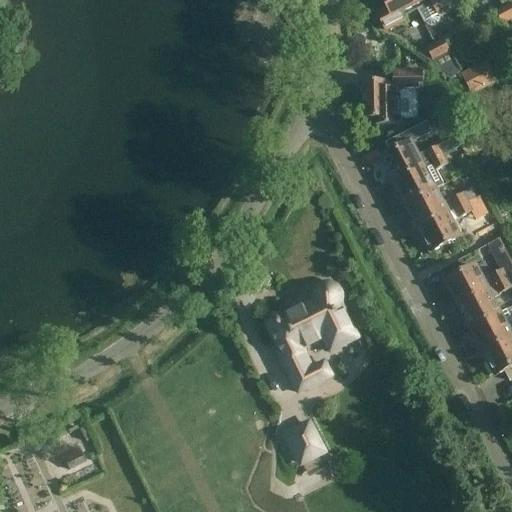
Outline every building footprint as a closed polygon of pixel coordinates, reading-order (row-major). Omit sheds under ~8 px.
[(383,0),(388,9),(377,15),(385,32),(405,22),(404,18),(418,11),(412,0),(383,0)] [(412,0),(418,11),(425,23),(425,24),(426,24),(426,25),(427,25),(428,26),(429,26),(429,27),(430,27),(431,27),(432,27),(433,27),(434,27),(435,26),(436,26),(437,25),(438,24),(439,23),(439,22),(440,21),(440,20),(440,19),(440,18),(440,17),(461,6),(457,0),(412,0)] [(445,62),(453,58),(444,41),(436,45),(445,62)] [(461,74),(453,58),(445,62),(436,45),(417,55),(452,79),(461,74)] [(462,77),(471,97),(498,83),(488,64),(462,77)] [(361,88),(360,95),(363,98),(364,121),(376,120),(376,127),(389,127),(402,127),(402,122),(417,122),(417,94),(424,94),(424,70),(394,70),(394,83),(387,83),(363,83),(363,86),(361,88)] [(384,157),(397,182),(443,158),(443,157),(455,150),(450,142),(425,155),(426,158),(421,161),(412,144),(420,140),(415,130),(386,144),(390,154),(384,157)] [(443,158),(397,182),(409,205),(436,191),(444,187),(436,171),(447,165),(443,158)] [(409,205),(421,229),(477,199),(472,190),(443,205),(436,191),(409,205)] [(421,229),(433,252),(461,238),(451,220),(457,217),(459,221),(465,218),(470,227),(490,217),(480,198),(477,200),(477,199),(421,229)] [(461,305),(511,278),(511,259),(510,254),(495,262),(501,273),(489,279),(491,282),(485,285),(476,267),(448,281),(461,305)] [(511,278),(461,305),(473,329),(501,315),(493,300),(511,290),(511,278)] [(285,366),(299,396),(320,386),(304,353),(325,342),(331,356),(360,342),(342,306),(341,303),(341,301),(342,299),(342,298),(342,297),(342,295),(342,294),(340,291),(338,288),(337,287),(334,285),(332,284),(329,284),(325,284),(323,285),(320,286),(317,288),(316,290),(314,292),(313,294),(313,297),(313,300),(311,303),(309,304),(304,306),(305,308),(298,312),(297,310),(283,317),(280,316),(276,315),(274,316),(272,316),(270,317),(269,319),(268,320),(267,321),(267,322),(266,323),(267,327),(276,335),(290,363),(285,366)] [(511,321),(507,311),(501,315),(473,329),(485,352),(511,337),(511,321)] [(511,337),(485,352),(497,376),(505,372),(511,382),(511,381),(511,337)] [(309,424),(287,435),(302,465),(323,454),(309,424)] [(70,471),(86,463),(81,452),(64,460),(70,471)]
